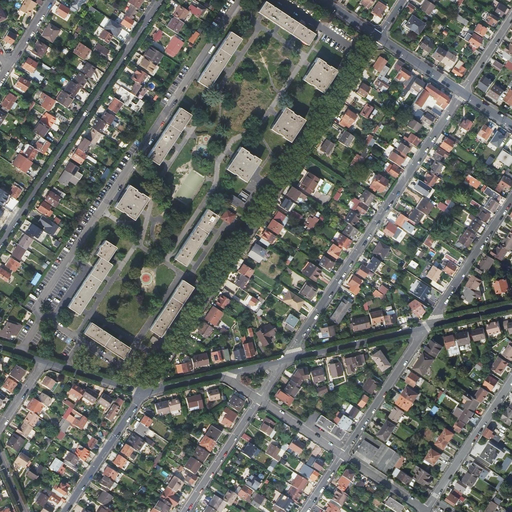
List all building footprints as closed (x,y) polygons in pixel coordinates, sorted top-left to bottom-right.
[(27,0),(25,0),(18,11),(28,17),(31,12),(30,11),(32,8),(33,9),(36,5),(34,4),(27,0)] [(73,0),(71,6),(70,5),(68,8),(69,9),(76,13),(78,10),(83,1),(83,0),(73,0)] [(128,0),(128,2),(132,5),(137,8),(142,0),(128,0)] [(426,0),(424,0),(418,10),(427,16),(434,5),(426,0)] [(296,38),(306,45),(314,34),(263,1),(257,11),(259,12),(264,15),(263,16),(273,23),(273,22),(276,24),(280,26),(280,27),(290,34),(290,33),(293,35),(297,37),(296,38)] [(377,2),(371,12),(379,18),(382,13),(382,12),(385,7),(377,2)] [(60,3),(55,13),(64,18),(69,9),(68,8),(60,3)] [(408,3),(404,8),(411,12),(414,7),(408,3)] [(189,11),(196,16),(198,13),(201,15),(205,8),(199,4),(196,8),(191,5),(187,11),(189,11)] [(493,13),(499,17),(505,8),(499,4),(493,13)] [(132,5),(125,15),(132,19),(139,9),(137,8),(132,5)] [(187,11),(179,5),(175,12),(173,16),(174,16),(182,22),(189,11),(187,11)] [(451,17),(461,23),(464,19),(454,13),(451,17)] [(484,21),(491,26),(496,19),(488,14),(484,21)] [(166,26),(167,27),(177,33),(183,23),(182,22),(174,16),(173,18),(171,18),(166,26)] [(403,25),(411,30),(418,34),(424,24),(411,16),(405,25),(404,24),(403,25)] [(127,17),(122,24),(129,28),(133,21),(127,17)] [(108,32),(116,37),(119,34),(117,33),(119,30),(121,26),(110,19),(103,29),(108,32)] [(52,42),(59,30),(49,24),(46,29),(47,30),(42,37),(52,42)] [(477,24),(473,31),(481,36),(485,29),(477,24)] [(465,26),(462,31),(468,35),(471,30),(465,26)] [(156,41),(162,32),(159,29),(156,33),(155,32),(154,35),(155,35),(153,39),(156,41)] [(193,43),(200,33),(195,30),(188,40),(193,43)] [(8,31),(3,40),(11,45),(16,36),(8,31)] [(230,31),(197,81),(207,88),(209,85),(211,81),(212,82),(219,72),(218,72),(220,68),(222,65),(223,65),(230,55),(229,55),(231,51),(233,48),(234,49),(241,39),(230,31)] [(108,32),(103,39),(112,45),(117,38),(116,37),(108,32)] [(469,38),(466,42),(469,44),(475,48),(481,39),(471,32),(468,37),(469,38)] [(174,36),(165,51),(174,57),(184,42),(174,36)] [(423,39),(419,46),(428,52),(433,45),(423,39)] [(40,58),(48,46),(40,41),(35,49),(34,48),(32,52),(40,58)] [(80,42),(73,53),(84,59),(90,49),(80,42)] [(95,48),(99,51),(97,54),(102,57),(107,49),(98,43),(95,48)] [(469,44),(465,49),(472,53),(475,48),(469,44)] [(147,51),(143,56),(144,57),(156,65),(163,54),(152,47),(148,52),(147,51)] [(438,47),(431,57),(440,62),(440,61),(446,52),(438,47)] [(509,60),(505,66),(511,70),(511,55),(505,51),(502,55),(509,60)] [(446,52),(440,61),(449,66),(455,57),(446,52)] [(139,65),(151,73),(156,65),(144,57),(139,65)] [(310,69),(302,80),(310,85),(310,84),(315,87),(315,88),(322,93),(337,71),(317,57),(314,62),(315,62),(312,67),(311,69),(310,69)] [(372,68),(380,73),(385,65),(387,62),(380,57),(372,68)] [(28,58),(22,67),(31,72),(37,63),(28,58)] [(398,60),(393,68),(398,72),(401,67),(404,64),(398,60)] [(455,65),(451,71),(460,77),(463,73),(461,72),(464,69),(460,66),(462,63),(458,61),(455,65)] [(88,62),(81,73),(88,77),(89,78),(96,68),(88,62)] [(498,68),(495,71),(498,74),(504,66),(500,63),(498,68)] [(389,68),(385,65),(380,73),(377,77),(379,78),(374,84),(381,88),(383,85),(387,88),(390,85),(386,83),(388,80),(384,76),(389,68)] [(136,73),(132,79),(136,82),(137,83),(140,84),(147,74),(137,67),(134,72),(136,73)] [(398,72),(406,78),(409,73),(401,67),(398,72)] [(80,72),(73,82),(80,87),(81,88),(88,77),(81,73),(80,72)] [(20,77),(15,86),(24,91),(29,82),(31,83),(32,80),(23,74),(21,77),(20,77)] [(147,74),(140,84),(143,86),(150,76),(147,74)] [(407,78),(404,83),(407,85),(413,76),(410,74),(407,78)] [(486,74),(478,87),(486,92),(493,82),(490,80),(491,78),(488,76),(489,75),(487,74),(487,75),(486,74)] [(413,76),(407,85),(404,88),(407,89),(410,85),(411,85),(410,86),(419,92),(420,92),(425,83),(413,75),(413,76)] [(70,81),(64,91),(73,97),(80,87),(73,82),(70,81)] [(133,89),(130,93),(134,95),(137,97),(143,87),(143,86),(140,84),(137,83),(133,89)] [(363,83),(356,93),(363,98),(370,88),(363,83)] [(419,92),(411,105),(418,110),(428,94),(433,97),(432,98),(436,101),(435,104),(444,110),(450,100),(447,99),(448,97),(427,84),(421,93),(420,92),(419,92)] [(495,85),(489,94),(499,100),(504,92),(495,85)] [(121,96),(118,100),(123,103),(127,106),(129,103),(132,105),(130,108),(137,112),(144,102),(139,99),(135,105),(130,101),(134,95),(130,93),(120,86),(116,92),(121,96)] [(63,90),(56,101),(66,108),(73,97),(64,91),(63,90)] [(9,93),(1,104),(3,106),(1,108),(7,112),(16,98),(9,93)] [(46,100),(41,107),(49,111),(56,101),(44,93),(41,98),(46,100)] [(115,98),(108,108),(116,113),(123,103),(118,100),(115,98)] [(30,102),(25,111),(28,113),(35,102),(31,100),(30,102)] [(367,104),(360,114),(368,119),(375,109),(367,104)] [(179,107),(146,158),(157,164),(158,161),(161,158),(162,158),(168,148),(170,145),(172,141),(173,141),(180,131),(179,131),(180,128),(183,124),(184,125),(190,115),(179,107)] [(277,119),(270,129),(277,134),(278,133),(283,137),(282,137),(289,142),(304,120),(284,107),(281,112),(282,112),(280,116),(278,119),(277,119)] [(418,119),(423,122),(427,125),(432,118),(431,116),(433,113),(427,109),(425,108),(423,112),(425,113),(422,117),(420,116),(418,119)] [(427,109),(433,113),(439,117),(441,114),(433,108),(431,108),(430,109),(427,108),(427,109)] [(347,110),(342,119),(340,123),(346,127),(349,124),(350,124),(356,116),(347,110)] [(101,118),(110,124),(115,117),(106,111),(101,118)] [(46,115),(42,122),(49,126),(56,131),(59,126),(53,122),(56,118),(46,112),(45,114),(46,115)] [(56,116),(64,121),(66,118),(58,112),(56,116)] [(105,122),(98,117),(91,127),(93,128),(96,130),(97,129),(100,124),(102,125),(105,122)] [(410,118),(406,126),(415,132),(419,124),(421,125),(423,122),(418,119),(416,118),(414,121),(410,118)] [(40,120),(32,131),(40,136),(42,137),(49,126),(42,122),(40,120)] [(463,120),(459,126),(462,127),(467,131),(472,123),(466,120),(465,121),(463,120)] [(483,125),(477,134),(485,140),(491,131),(483,125)] [(88,135),(86,138),(90,141),(95,144),(102,134),(96,130),(93,128),(88,136),(88,135)] [(497,130),(489,142),(498,148),(506,136),(497,130)] [(345,131),(338,141),(347,147),(354,137),(345,131)] [(402,139),(406,141),(412,145),(415,147),(419,140),(410,134),(407,139),(404,137),(402,139)] [(40,136),(33,147),(38,150),(43,153),(50,143),(42,137),(40,136)] [(442,142),(440,146),(446,150),(448,151),(449,150),(454,142),(451,140),(446,137),(443,141),(442,140),(441,142),(442,142)] [(82,141),(78,148),(84,152),(90,141),(86,138),(85,138),(83,141),(82,141)] [(326,140),(320,150),(327,155),(334,145),(326,140)] [(406,141),(403,145),(399,143),(395,149),(404,155),(408,149),(409,149),(412,145),(406,141)] [(27,143),(20,154),(22,155),(30,145),(27,143)] [(30,145),(22,155),(31,161),(38,150),(33,147),(30,145)] [(367,145),(364,151),(369,154),(372,149),(367,145)] [(87,155),(78,148),(71,158),(81,164),(87,155)] [(233,159),(226,170),(234,175),(234,174),(239,178),(238,178),(245,183),(260,161),(240,148),(237,152),(238,153),(234,160),(233,159)] [(394,148),(387,159),(398,166),(402,159),(403,160),(406,156),(404,155),(395,149),(394,148)] [(444,152),(437,148),(432,156),(438,160),(441,155),(446,158),(448,154),(445,152),(444,151),(444,152)] [(496,158),(508,166),(511,160),(511,157),(501,151),(496,158)] [(19,153),(12,164),(22,171),(23,172),(31,161),(22,155),(20,154),(19,153)] [(365,159),(360,156),(353,167),(358,169),(365,159)] [(433,166),(429,172),(435,176),(436,174),(438,175),(440,171),(439,170),(442,165),(435,160),(432,165),(433,166)] [(70,162),(65,169),(79,179),(82,175),(77,171),(79,167),(70,162)] [(384,172),(386,173),(394,178),(399,171),(402,173),(404,170),(398,166),(397,168),(392,165),(392,166),(389,164),(384,172)] [(503,175),(510,179),(511,177),(511,175),(507,172),(509,170),(507,168),(503,174),(503,175)] [(370,180),(368,183),(371,184),(368,188),(373,190),(374,188),(379,192),(386,180),(382,178),(386,173),(384,172),(380,169),(373,181),(370,180)] [(22,171),(16,179),(24,184),(30,176),(23,172),(22,171)] [(302,178),(314,186),(319,179),(306,171),(302,178)] [(426,177),(422,183),(428,186),(431,188),(438,178),(435,176),(429,172),(428,171),(425,176),(426,177)] [(64,174),(56,187),(55,186),(52,190),(59,195),(63,188),(65,189),(71,179),(64,174)] [(465,179),(470,181),(469,183),(471,185),(472,183),(478,186),(480,183),(468,174),(465,179)] [(503,175),(494,189),(492,188),(491,190),(497,194),(503,186),(507,188),(511,180),(510,179),(503,175)] [(297,185),(309,194),(314,186),(302,178),(297,185)] [(419,181),(414,189),(423,194),(428,186),(422,183),(419,181)] [(15,182),(9,191),(8,190),(9,189),(1,185),(0,186),(0,187),(8,193),(8,192),(16,198),(23,188),(15,182)] [(128,185),(113,207),(132,220),(135,216),(134,215),(135,215),(139,209),(140,209),(147,198),(139,193),(139,194),(134,190),(135,190),(128,185)] [(291,186),(286,195),(295,201),(296,199),(297,200),(298,198),(297,197),(301,192),(291,186)] [(490,196),(483,207),(491,213),(498,202),(501,204),(505,199),(497,194),(491,190),(485,186),(484,187),(485,188),(483,192),(490,196)] [(365,190),(358,200),(360,201),(360,202),(366,206),(367,206),(371,202),(374,196),(365,190)] [(45,200),(56,207),(58,203),(56,202),(59,197),(51,192),(45,200)] [(241,192),(236,199),(240,202),(244,204),(249,197),(241,192)] [(231,195),(227,202),(236,208),(240,202),(236,199),(231,195)] [(362,215),(367,207),(360,202),(360,201),(358,200),(353,197),(350,202),(354,204),(351,209),(356,212),(357,211),(358,212),(362,215)] [(422,197),(415,208),(425,215),(432,204),(422,197)] [(286,198),(281,205),(287,210),(292,202),(286,198)] [(470,204),(478,209),(480,205),(472,200),(470,204)] [(53,208),(43,201),(38,210),(48,216),(48,215),(50,216),(51,215),(52,216),(54,212),(51,210),(53,208)] [(447,206),(443,211),(448,214),(454,204),(450,201),(447,206)] [(443,211),(447,206),(443,204),(440,202),(437,207),(443,211)] [(415,208),(408,219),(416,224),(418,221),(420,223),(426,215),(425,215),(415,208)] [(205,210),(172,260),(183,266),(185,263),(187,260),(188,260),(194,250),(196,247),(198,243),(199,243),(206,233),(205,233),(207,230),(209,226),(210,227),(217,217),(205,210)] [(350,210),(343,221),(348,224),(351,226),(355,219),(357,220),(359,216),(350,210)] [(225,211),(220,219),(228,225),(233,216),(225,211)] [(292,213),(290,216),(299,222),(302,217),(293,211),(292,213)] [(472,215),(482,222),(484,223),(489,215),(482,211),(479,216),(473,213),(472,215)] [(279,212),(273,220),(279,224),(285,216),(279,212)] [(401,214),(395,222),(403,228),(404,225),(408,227),(410,224),(406,222),(407,221),(415,226),(416,224),(408,219),(401,214)] [(471,221),(467,227),(475,232),(482,222),(472,215),(470,214),(468,218),(471,221)] [(302,224),(311,230),(318,219),(313,216),(308,224),(304,221),(302,224)] [(267,227),(277,234),(282,226),(279,224),(273,220),(273,219),(267,227)] [(51,221),(44,231),(52,236),(58,226),(54,223),(51,221)] [(399,228),(389,222),(389,223),(388,222),(386,225),(387,226),(383,231),(391,236),(393,233),(396,234),(399,228)] [(27,231),(37,238),(42,230),(32,223),(27,231)] [(348,224),(341,234),(349,240),(356,229),(351,226),(348,224)] [(467,227),(457,241),(465,247),(473,235),(475,232),(467,227)] [(266,230),(259,240),(268,246),(275,235),(266,230)] [(429,233),(422,243),(426,246),(428,247),(434,239),(431,238),(433,235),(429,233)] [(341,234),(335,242),(331,240),(330,242),(332,244),(337,247),(338,244),(342,247),(345,249),(351,241),(349,240),(341,234)] [(507,239),(502,245),(511,251),(511,249),(511,235),(510,234),(507,239)] [(28,236),(21,246),(29,251),(35,241),(28,236)] [(99,258),(66,308),(76,315),(78,312),(81,308),(82,309),(88,299),(87,298),(89,295),(92,291),(93,292),(99,282),(98,281),(100,279),(103,275),(104,275),(110,265),(104,261),(105,259),(108,255),(109,255),(114,248),(103,241),(94,255),(99,258)] [(379,242),(372,253),(382,259),(389,248),(379,242)] [(266,251),(255,243),(253,246),(252,246),(248,253),(247,255),(259,262),(266,251)] [(426,246),(422,243),(415,254),(421,258),(424,254),(422,252),(426,246)] [(18,244),(11,255),(20,260),(24,254),(26,255),(29,251),(21,246),(18,244)] [(332,244),(326,252),(335,258),(336,257),(337,258),(339,255),(337,254),(338,254),(337,253),(340,249),(337,247),(332,244)] [(491,253),(502,261),(506,254),(508,255),(511,251),(502,245),(501,245),(500,244),(497,249),(495,248),(491,253)] [(446,254),(444,258),(455,265),(457,262),(446,254)] [(480,264),(477,269),(483,273),(488,266),(490,267),(495,259),(488,255),(486,259),(485,258),(481,265),(480,264)] [(380,261),(373,256),(370,260),(368,263),(366,267),(373,272),(380,261)] [(12,257),(6,266),(14,272),(20,263),(12,257)] [(323,257),(318,264),(328,271),(333,263),(323,257)] [(408,264),(414,268),(417,264),(411,260),(408,264)] [(455,267),(447,262),(446,264),(440,260),(436,267),(440,271),(441,271),(442,270),(445,272),(444,273),(446,274),(447,273),(450,275),(455,267)] [(302,273),(309,263),(307,261),(304,266),(305,267),(301,272),(302,273)] [(309,263),(302,273),(314,281),(317,275),(321,270),(309,263)] [(243,264),(238,272),(241,274),(248,279),(253,270),(243,264)] [(408,264),(405,268),(414,274),(417,270),(414,268),(408,264)] [(361,265),(356,273),(364,278),(369,270),(361,265)] [(440,271),(433,265),(426,276),(431,280),(435,282),(438,278),(436,277),(440,271)] [(11,275),(1,268),(0,269),(0,277),(6,281),(11,275)] [(34,272),(29,279),(33,282),(38,275),(34,272)] [(241,274),(234,284),(242,290),(249,280),(248,279),(241,274)] [(361,281),(354,276),(348,286),(351,288),(349,290),(356,295),(360,289),(357,287),(361,281)] [(474,276),(467,286),(476,292),(477,297),(477,298),(482,297),(481,290),(478,288),(483,281),(474,276)] [(508,279),(496,282),(498,293),(510,291),(508,279)] [(181,280),(148,331),(158,337),(161,333),(163,330),(164,331),(170,321),(169,320),(171,317),(174,313),(174,314),(181,304),(180,303),(182,300),(184,297),(185,297),(192,287),(181,280)] [(431,280),(429,283),(437,289),(440,285),(435,282),(431,280)] [(305,282),(298,293),(309,301),(316,290),(305,282)] [(421,282),(413,294),(423,301),(425,297),(426,297),(428,293),(431,289),(421,282)] [(382,286),(378,291),(383,294),(387,293),(390,291),(382,286)] [(477,297),(476,292),(467,286),(465,289),(467,291),(462,297),(471,303),(474,298),(477,297)] [(296,311),(303,300),(288,290),(281,301),(296,311)] [(223,292),(215,304),(224,309),(231,298),(223,292)] [(250,296),(247,302),(253,307),(254,305),(253,304),(256,300),(250,296)] [(343,298),(336,309),(344,314),(351,303),(343,298)] [(4,304),(11,308),(13,305),(12,304),(14,302),(8,299),(7,301),(6,300),(4,304)] [(408,304),(417,316),(424,311),(423,309),(426,307),(414,299),(408,304)] [(212,306),(204,318),(214,325),(217,320),(219,321),(224,314),(212,306)] [(336,309),(330,319),(338,324),(344,314),(336,309)] [(383,316),(381,310),(380,310),(369,313),(372,324),(376,324),(376,322),(383,321),(384,320),(383,316)] [(388,315),(383,316),(384,320),(385,323),(395,321),(394,318),(396,317),(395,313),(394,313),(393,310),(387,311),(388,315)] [(288,314),(283,321),(287,323),(284,327),(291,331),(293,328),(292,327),(296,319),(288,314)] [(352,322),(353,327),(354,330),(369,327),(367,316),(351,320),(352,322)] [(5,326),(5,329),(4,328),(3,331),(1,330),(0,332),(0,334),(9,337),(10,333),(13,334),(20,324),(20,323),(17,322),(16,324),(8,322),(7,327),(5,326)] [(203,322),(196,332),(205,338),(212,327),(203,322)] [(494,324),(487,325),(489,335),(502,332),(499,322),(494,323),(494,324)] [(20,324),(13,334),(18,336),(24,326),(20,324),(21,323),(20,323),(20,324)] [(129,349),(90,323),(82,334),(87,337),(114,355),(121,360),(129,349)] [(266,325),(255,336),(266,348),(271,343),(267,339),(276,331),(272,327),(273,326),(271,325),(268,327),(266,325)] [(320,329),(322,338),(336,335),(333,326),(320,329)] [(472,330),(475,340),(487,338),(484,327),(472,330)] [(457,334),(460,345),(472,343),(469,332),(457,334)] [(445,337),(447,348),(449,348),(456,346),(454,335),(445,337)] [(427,351),(438,358),(445,348),(434,340),(427,351)] [(243,348),(245,357),(253,355),(250,342),(242,344),(243,348)] [(510,345),(503,355),(511,361),(511,360),(511,344),(511,346),(510,345)] [(232,351),(234,360),(245,357),(243,348),(232,351)] [(213,361),(223,359),(221,350),(211,352),(213,361)] [(379,350),(378,351),(371,356),(382,371),(388,366),(389,365),(379,350)] [(208,364),(206,353),(194,356),(194,358),(190,358),(193,367),(196,366),(196,367),(208,364)] [(424,353),(419,361),(429,368),(434,360),(424,353)] [(365,362),(363,354),(344,358),(346,365),(346,364),(348,373),(353,372),(352,367),(351,362),(357,361),(358,366),(362,365),(361,363),(365,362)] [(499,357),(491,368),(500,374),(505,366),(506,367),(509,363),(499,357)] [(414,368),(424,375),(429,368),(419,361),(414,368)] [(180,364),(183,372),(191,370),(190,366),(191,366),(190,363),(189,363),(189,362),(180,364)] [(339,363),(329,365),(332,377),(341,375),(339,363)] [(16,365),(9,376),(10,376),(17,381),(18,382),(25,371),(16,365)] [(294,375),(291,380),(299,385),(302,379),(308,378),(306,369),(296,371),(294,375)] [(311,371),(313,381),(312,382),(313,385),(315,385),(315,381),(324,379),(321,369),(311,371)] [(421,378),(413,373),(407,382),(415,387),(421,378)] [(10,376),(1,389),(5,392),(6,390),(11,393),(17,384),(15,383),(17,381),(10,376)] [(498,382),(490,376),(484,385),(492,391),(498,382)] [(47,377),(42,385),(50,390),(55,382),(47,377)] [(377,383),(369,378),(362,388),(370,394),(377,383)] [(287,388),(285,392),(293,398),(301,387),(299,385),(291,380),(290,380),(285,387),(287,388)] [(81,396),(85,390),(82,388),(81,389),(73,384),(68,393),(79,400),(81,396)] [(317,390),(315,390),(317,396),(327,392),(325,386),(319,389),(319,388),(316,389),(317,390)] [(408,387),(402,395),(403,396),(413,403),(419,394),(408,387)] [(85,390),(81,396),(93,404),(98,395),(87,388),(85,390)] [(275,396),(288,405),(293,398),(285,392),(279,388),(275,396)] [(482,388),(475,398),(481,402),(482,403),(485,399),(485,400),(487,397),(487,396),(489,393),(482,388)] [(207,392),(209,401),(219,399),(217,390),(207,392)] [(440,390),(433,401),(437,403),(444,392),(440,390)] [(41,393),(36,401),(44,406),(46,407),(51,399),(41,393)] [(465,398),(468,400),(464,406),(468,408),(474,413),(481,402),(475,398),(468,394),(467,393),(463,397),(465,398)] [(103,394),(97,402),(107,408),(112,400),(103,394)] [(185,397),(188,407),(197,405),(198,408),(202,407),(199,394),(185,397)] [(363,394),(357,403),(361,407),(367,397),(363,394)] [(345,401),(350,404),(352,406),(359,410),(361,407),(357,403),(354,402),(356,400),(349,395),(345,401)] [(228,403),(233,406),(232,408),(238,412),(243,403),(233,396),(228,403)] [(397,403),(409,411),(414,403),(413,403),(403,396),(397,403)] [(32,398),(26,409),(30,412),(37,416),(44,406),(36,401),(32,398)] [(118,398),(104,418),(110,422),(119,408),(118,408),(123,401),(118,398)] [(166,403),(169,412),(180,409),(177,399),(173,400),(173,401),(166,403)] [(154,405),(156,413),(160,412),(161,415),(169,413),(169,412),(166,403),(166,402),(162,403),(162,404),(160,404),(154,405)] [(352,406),(347,413),(347,414),(352,417),(353,418),(359,410),(352,406)] [(394,410),(389,417),(398,423),(405,412),(395,406),(393,409),(394,410)] [(509,409),(503,419),(511,424),(511,423),(511,408),(510,407),(509,407),(508,408),(509,409)] [(68,408),(65,412),(66,413),(62,418),(65,420),(68,415),(71,412),(72,410),(68,408)] [(228,427),(236,415),(226,408),(223,412),(227,415),(221,423),(228,427)] [(468,408),(461,419),(468,424),(475,413),(474,413),(468,408)] [(65,420),(70,423),(78,428),(81,430),(88,419),(86,418),(72,409),(72,410),(71,412),(76,415),(73,419),(68,415),(65,420)] [(28,416),(24,423),(32,428),(39,417),(38,417),(37,416),(30,412),(27,415),(28,416)] [(331,422),(345,431),(352,421),(350,420),(342,414),(338,412),(336,416),(335,415),(331,422)] [(39,417),(59,430),(65,420),(62,418),(57,425),(51,421),(50,423),(49,422),(49,421),(47,420),(49,419),(40,413),(38,417),(39,417)] [(315,423),(340,440),(345,431),(331,422),(320,415),(315,423)] [(144,416),(139,423),(147,428),(151,421),(144,416)] [(263,424),(259,430),(268,436),(272,430),(271,429),(274,423),(266,418),(262,423),(263,424)] [(388,420),(383,428),(392,434),(397,426),(388,420)] [(465,424),(461,421),(459,423),(457,422),(454,426),(456,427),(455,429),(459,433),(465,424)] [(24,423),(20,429),(19,428),(17,433),(25,438),(32,428),(24,423)] [(70,423),(66,429),(74,433),(78,428),(70,423)] [(134,431),(142,437),(147,429),(147,428),(139,423),(136,429),(134,431)] [(210,427),(204,436),(205,437),(214,442),(220,433),(219,432),(222,428),(214,423),(211,427),(210,427)] [(484,435),(499,444),(503,438),(499,436),(497,439),(495,437),(495,436),(493,435),(494,432),(492,431),(494,428),(492,426),(490,429),(489,428),(487,431),(484,435)] [(378,436),(387,441),(392,434),(383,428),(378,436)] [(447,430),(442,437),(449,442),(454,434),(447,430)] [(24,441),(13,434),(7,444),(13,447),(12,449),(17,452),(24,441)] [(132,434),(127,442),(130,444),(129,446),(133,449),(138,452),(145,442),(132,434)] [(241,437),(244,439),(249,442),(251,444),(253,441),(245,435),(242,435),(241,437)] [(91,437),(86,445),(92,449),(98,441),(91,437)] [(205,437),(199,445),(209,451),(211,448),(213,449),(216,444),(214,442),(205,437)] [(442,437),(436,445),(444,450),(449,442),(442,437)] [(52,441),(49,439),(42,449),(45,451),(52,441)] [(287,447),(298,454),(304,445),(298,442),(298,443),(293,439),(287,447)] [(356,450),(378,464),(389,447),(383,443),(379,449),(363,439),(356,450)] [(240,452),(250,458),(257,448),(251,444),(249,442),(246,446),(244,449),(243,448),(240,452)] [(502,450),(490,442),(486,448),(487,448),(485,451),(484,450),(481,456),(492,463),(498,454),(499,455),(502,450)] [(125,444),(120,452),(132,460),(135,456),(130,453),(133,449),(129,446),(125,444)] [(271,444),(265,454),(268,455),(273,459),(279,449),(271,444)] [(79,445),(73,455),(79,458),(84,461),(90,452),(79,445)] [(198,447),(192,455),(202,461),(208,453),(198,447)] [(279,449),(273,459),(274,459),(278,462),(285,451),(280,448),(279,449)] [(432,450),(426,459),(427,460),(431,463),(434,465),(440,455),(432,450)] [(396,451),(385,469),(391,473),(395,466),(399,460),(402,456),(396,451)] [(70,452),(64,460),(73,466),(79,458),(73,455),(70,452)] [(29,459),(20,453),(18,455),(14,462),(23,468),(29,459)] [(118,455),(113,463),(121,468),(126,460),(118,455)] [(305,465),(309,468),(311,466),(319,472),(323,465),(311,456),(305,465)] [(507,471),(511,462),(511,458),(508,456),(501,467),(507,471)] [(183,467),(193,474),(200,463),(190,457),(183,467)] [(56,458),(50,468),(61,475),(65,469),(60,466),(62,462),(60,461),(56,458)] [(399,460),(395,466),(397,468),(399,469),(403,462),(399,460)] [(475,463),(469,471),(479,477),(484,469),(475,463)] [(299,472),(304,476),(313,482),(318,474),(309,468),(305,465),(304,464),(299,472)] [(29,467),(24,474),(28,476),(35,481),(43,468),(40,466),(38,468),(34,466),(32,469),(29,467)] [(107,467),(102,475),(104,476),(112,481),(117,474),(107,467)] [(197,477),(184,468),(181,471),(185,473),(186,472),(188,473),(187,475),(190,477),(187,482),(191,485),(197,477)] [(393,474),(409,485),(414,479),(399,469),(397,468),(393,474)] [(421,469),(414,479),(425,486),(427,484),(428,484),(429,484),(430,484),(431,483),(431,482),(431,481),(430,480),(429,479),(432,475),(421,469)] [(345,471),(341,476),(349,481),(352,483),(355,480),(351,478),(353,474),(348,471),(345,471)] [(469,471),(462,481),(472,488),(479,477),(469,471)] [(255,490),(260,482),(260,481),(262,477),(263,477),(263,476),(262,475),(260,474),(259,473),(258,474),(258,475),(255,479),(250,475),(248,479),(246,478),(245,480),(246,482),(244,485),(250,488),(251,487),(255,490)] [(298,490),(301,493),(304,489),(303,488),(307,481),(305,480),(297,475),(290,485),(292,486),(292,487),(298,490)] [(104,476),(99,484),(102,486),(101,489),(103,491),(106,493),(108,490),(113,482),(112,481),(104,476)] [(174,476),(167,487),(174,492),(175,492),(177,489),(179,490),(184,483),(174,476)] [(336,483),(339,485),(337,488),(338,489),(342,492),(349,481),(341,476),(336,483)] [(365,484),(359,480),(355,485),(361,489),(365,484)] [(458,485),(454,491),(462,496),(468,486),(460,481),(457,484),(458,485)] [(53,488),(63,495),(67,491),(63,488),(64,486),(61,484),(59,487),(56,484),(53,488)] [(221,491),(217,497),(222,500),(230,505),(237,495),(234,493),(223,486),(220,491),(221,491)] [(234,493),(237,495),(248,502),(250,499),(248,497),(252,492),(243,486),(241,488),(239,487),(234,493)] [(292,486),(285,497),(292,502),(294,503),(301,493),(298,490),(292,487),(292,486)] [(167,487),(160,498),(161,498),(170,505),(174,507),(178,502),(174,500),(176,497),(172,495),(174,492),(167,487)] [(36,502),(42,507),(48,498),(49,498),(52,493),(53,493),(46,488),(39,498),(36,502)] [(335,494),(331,500),(341,506),(348,495),(342,492),(338,489),(338,490),(336,489),(334,493),(335,494)] [(96,501),(103,506),(105,507),(112,497),(106,493),(103,491),(96,501)] [(454,491),(450,497),(449,496),(447,500),(455,506),(460,499),(462,496),(454,491)] [(49,498),(57,503),(61,499),(52,493),(49,498)] [(257,493),(250,504),(258,509),(265,498),(257,493)] [(281,495),(275,505),(280,509),(285,511),(286,511),(289,509),(288,508),(292,502),(285,497),(281,495)] [(216,496),(209,507),(215,511),(215,510),(218,511),(219,511),(225,503),(221,500),(222,500),(217,497),(216,496)] [(493,500),(499,505),(502,501),(496,496),(493,500)] [(161,498),(154,509),(158,511),(165,511),(170,505),(161,498)] [(375,510),(381,503),(374,498),(369,506),(375,510)] [(384,504),(395,511),(398,511),(402,507),(388,498),(384,504)] [(492,501),(485,511),(486,511),(496,511),(500,506),(492,501)] [(46,503),(40,511),(52,511),(54,509),(46,503)]
